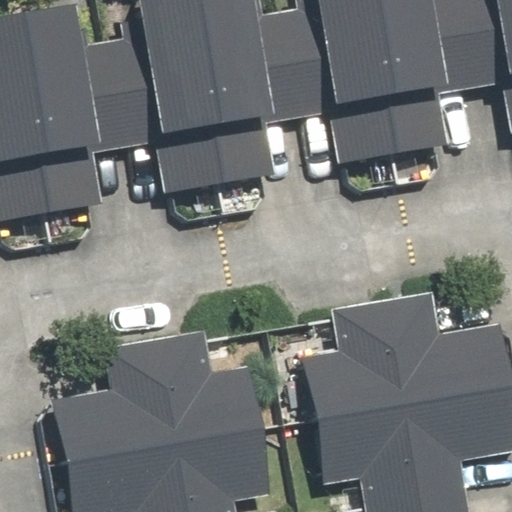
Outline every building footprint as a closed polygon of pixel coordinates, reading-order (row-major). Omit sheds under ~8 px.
[(165,184),(201,179),(171,0),(140,0),(146,33),(94,41),(112,149),(158,141),(165,184)] [(295,113),(280,18),(269,20),(265,0),(171,0),(201,179),(275,168),(267,117),(295,113)] [(399,149),(373,0),(324,0),(326,11),(280,18),(295,113),(333,107),(341,158),(399,149)] [(442,94),(465,90),(448,0),(373,0),(399,149),(450,141),(442,94)] [(510,132),(511,131),(511,0),(448,0),(465,90),(502,84),(510,132)] [(112,149),(94,41),(87,43),(81,2),(14,14),(44,202),(99,194),(93,152),(112,149)] [(0,209),(44,202),(14,14),(0,16),(0,209)] [(453,333),(446,287),(340,302),(347,351),(312,356),(321,417),(511,388),(511,335),(511,325),(453,333)] [(215,330),(110,348),(118,394),(60,404),(71,466),(269,432),(259,372),(224,378),(215,330)] [(369,503),(475,486),(469,451),(511,444),(511,388),(321,417),(329,479),(364,474),(369,503)] [(129,511),(139,510),(139,511),(247,511),(246,500),(281,494),(269,432),(71,466),(79,511),(129,511)] [(511,511),(511,510),(501,511),(479,511),(475,486),(369,503),(370,511),(511,511)]
